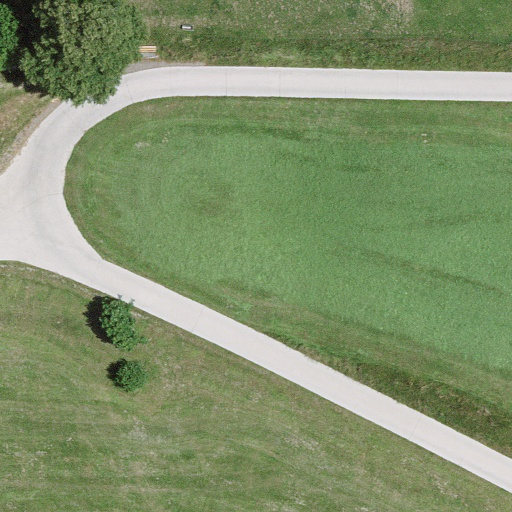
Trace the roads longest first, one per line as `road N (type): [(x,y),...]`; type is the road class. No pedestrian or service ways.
road 1 (unclassified): [(511,85),(138,79),(45,139),(6,224)]
road 2 (unclassified): [(6,224),(511,472)]
